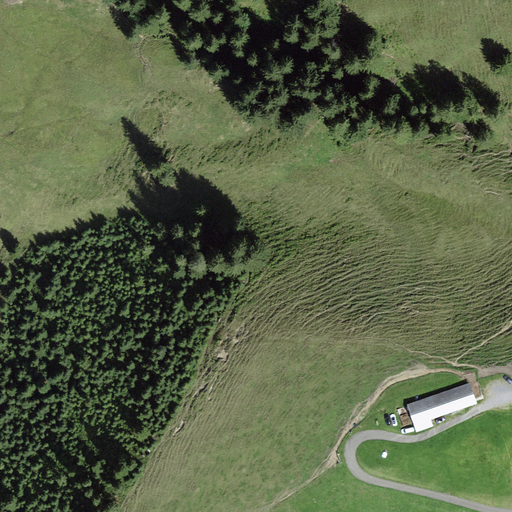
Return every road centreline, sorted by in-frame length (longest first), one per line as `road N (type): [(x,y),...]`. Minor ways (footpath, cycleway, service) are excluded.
road 1 (track): [(504,511),(375,485),(361,479),(349,453)]
road 2 (track): [(349,453),(364,440),(421,444),(511,406)]
